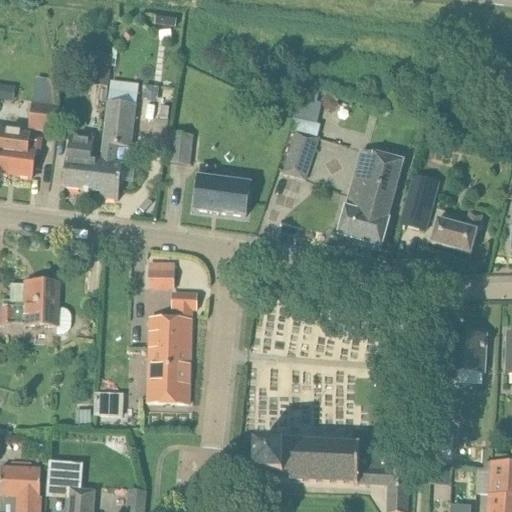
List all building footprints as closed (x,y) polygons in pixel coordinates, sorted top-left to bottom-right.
[(96,87),(109,88),(113,57),(99,56),(96,87)] [(0,86),(0,101),(14,103),(16,88),(0,86)] [(327,95),(318,104),(330,116),(339,107),(327,95)] [(104,147),(102,161),(98,194),(101,195),(101,200),(118,203),(123,166),(116,165),(118,148),(132,150),(134,130),(137,107),(109,104),(104,147)] [(33,106),(30,132),(55,136),(59,110),(33,106)] [(169,109),(161,109),(160,121),(168,121),(169,109)] [(0,131),(0,176),(32,180),(35,156),(40,157),(43,138),(0,131)] [(172,134),(168,164),(190,167),(193,138),(172,134)] [(293,147),(284,175),(305,182),(315,152),(310,150),(313,138),(296,134),(292,147),(293,147)] [(67,156),(63,190),(98,194),(102,161),(90,159),(93,140),(69,137),(67,156)] [(362,153),(347,209),(345,208),(337,238),(382,250),(390,221),(389,220),(404,163),(375,155),(374,156),(362,153)] [(200,166),(197,192),(194,212),(246,219),(250,185),(213,180),(215,168),(200,166)] [(402,216),(399,227),(427,234),(440,185),(413,178),(402,216)] [(438,221),(437,227),(431,246),(472,257),(482,219),(468,215),(464,229),(438,221)] [(149,273),(149,292),(175,292),(175,274),(149,273)] [(11,326),(12,321),(24,322),(24,328),(56,329),(56,337),(61,337),(65,336),(69,333),(70,329),(70,319),(69,315),(65,312),(61,310),(56,310),(57,306),(57,286),(25,285),(25,287),(10,287),(9,306),(9,310),(1,310),(0,326),(11,326)] [(148,406),(189,407),(192,312),(197,313),(197,297),(173,296),(173,312),(177,312),(177,321),(150,320),(148,406)] [(437,381),(457,382),(458,373),(484,375),(486,351),(486,348),(485,348),(486,339),(451,337),(451,338),(439,337),(438,357),(437,381)] [(97,394),(96,418),(127,419),(128,395),(97,394)] [(411,489),(412,462),(409,462),(409,450),(282,444),(282,449),(256,449),(255,478),(282,479),(282,484),(389,489),(387,511),(407,511),(409,489),(411,489)] [(49,463),(48,484),(57,484),(68,485),(80,486),(82,467),(58,464),(49,463)] [(432,465),(431,486),(451,488),(453,467),(432,465)] [(511,511),(511,466),(496,466),(485,465),(484,470),(482,470),(480,497),(490,497),(488,511),(511,511)] [(1,469),(0,499),(17,500),(16,511),(40,511),(41,499),(40,499),(41,471),(1,469)] [(93,511),(95,493),(71,491),(69,511),(93,511)] [(131,495),(129,511),(143,511),(145,496),(131,495)]
